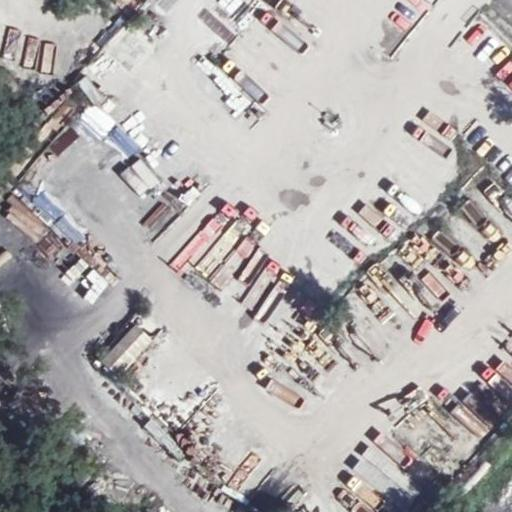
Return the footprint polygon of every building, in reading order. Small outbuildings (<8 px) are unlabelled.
[(246,89),(301,31),(312,42),(327,26),(298,0),(278,0),(240,40),(243,42),(221,66),(246,89)] [(405,37),(409,21),(393,17),(388,32),(405,37)] [(47,98),(67,76),(52,63),(32,85),(47,98)] [(90,79),(79,85),(92,108),(103,102),(90,79)] [(427,95),(418,103),(442,128),(451,119),(427,95)] [(110,181),(136,161),(117,138),(92,158),(110,181)] [(141,157),(121,173),(141,198),(161,182),(141,157)] [(187,174),(196,189),(211,180),(202,165),(187,174)] [(394,184),(386,194),(415,219),(424,209),(394,184)] [(10,192),(0,203),(0,213),(18,229),(33,212),(10,192)] [(461,207),(475,226),(486,218),(471,199),(461,207)] [(39,217),(17,236),(45,267),(67,247),(39,217)] [(432,239),(448,255),(458,246),(442,229),(432,239)] [(354,230),(347,238),(373,260),(380,252),(354,230)] [(432,243),(418,259),(448,284),(457,274),(439,259),(444,253),(432,243)] [(72,248),(57,266),(98,300),(113,283),(72,248)] [(411,258),(401,269),(419,285),(429,275),(411,258)] [(308,297),(328,279),(313,262),(293,281),(308,297)] [(402,289),(377,303),(389,323),(413,310),(402,289)] [(134,325),(99,363),(116,379),(152,341),(134,325)] [(493,409),(511,390),(511,386),(491,365),(470,386),(493,409)] [(101,376),(80,400),(114,430),(135,405),(101,376)] [(462,395),(451,421),(479,434),(491,408),(462,395)] [(115,431),(123,439),(145,417),(137,409),(115,431)] [(241,476),(251,454),(237,448),(227,469),(241,476)] [(193,465),(185,485),(208,493),(215,473),(193,465)]
